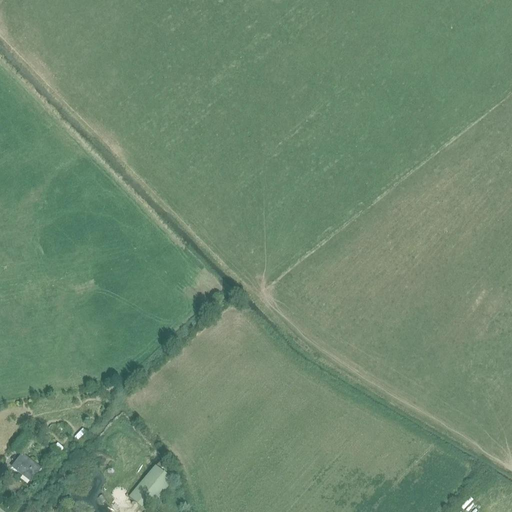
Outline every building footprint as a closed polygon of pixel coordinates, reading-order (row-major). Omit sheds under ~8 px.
[(202,284),(196,289),(201,295),(207,290),(202,284)] [(77,440),(86,430),(82,427),(73,436),(77,440)] [(21,455),(33,439),(26,435),(14,450),(21,455)] [(51,450),(47,455),(54,462),(58,457),(51,450)] [(31,482),(40,470),(22,456),(16,464),(20,467),(17,471),(31,482)] [(156,467),(129,498),(146,511),(148,511),(174,481),(156,467)]
